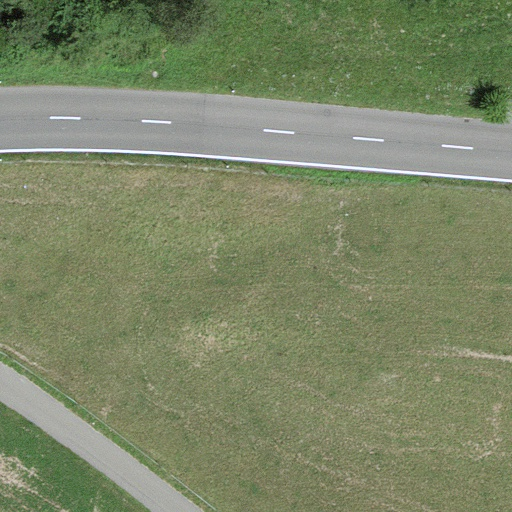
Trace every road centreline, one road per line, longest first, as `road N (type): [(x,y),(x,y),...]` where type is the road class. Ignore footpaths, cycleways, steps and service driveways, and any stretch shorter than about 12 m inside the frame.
road 1 (secondary): [(0,118),(116,117),(511,152)]
road 2 (track): [(166,511),(0,380)]
